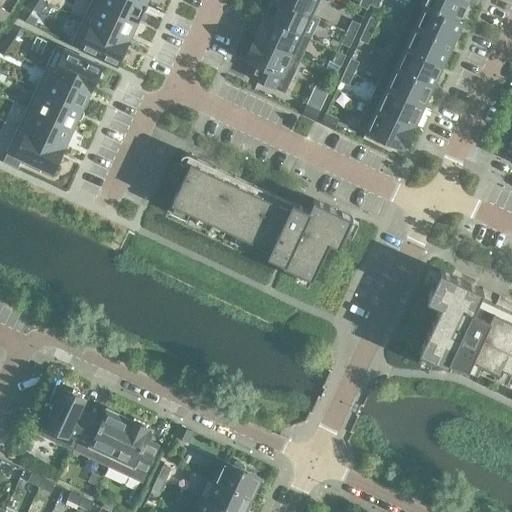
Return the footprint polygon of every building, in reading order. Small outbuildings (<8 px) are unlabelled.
[(40,14),(47,3),(41,0),(38,0),(32,9),(40,14)] [(136,21),(145,2),(141,0),(101,0),(99,4),(136,21)] [(301,33),(309,14),(278,0),(271,0),(264,17),(309,38),(309,37),(301,33)] [(327,0),(326,0),(278,0),(309,14),(316,0),(324,0),(326,1),(327,0)] [(366,9),(369,4),(370,0),(361,0),(359,5),(366,9)] [(452,43),(461,23),(412,0),(412,1),(415,3),(406,21),(452,43)] [(458,21),(467,2),(462,0),(412,0),(461,23),(461,22),(458,21)] [(0,26),(10,9),(0,3),(0,26)] [(127,40),(136,21),(99,4),(90,24),(127,41),(128,40),(127,40)] [(309,38),(264,17),(255,35),(300,57),(309,38)] [(377,20),(370,17),(364,28),(372,32),(377,20)] [(354,35),(359,24),(351,20),(346,32),(354,35)] [(441,64),(452,43),(406,21),(396,43),(441,64)] [(116,65),(127,41),(90,24),(79,47),(116,65)] [(367,43),(372,32),(364,28),(359,40),(367,43)] [(349,47),(354,35),(346,32),(341,43),(349,47)] [(284,91),(300,57),(255,35),(245,58),(256,63),(251,75),(284,91)] [(13,38),(6,49),(14,54),(21,43),(13,38)] [(432,84),(441,64),(396,43),(387,63),(432,84)] [(64,49),(53,72),(90,90),(101,66),(64,49)] [(339,66),(345,55),(337,52),(332,63),(339,66)] [(358,62),(350,58),(345,70),(353,73),(358,62)] [(422,106),(432,84),(387,63),(377,84),(422,106)] [(347,85),(353,73),(345,70),(340,81),(347,85)] [(90,90),(53,72),(44,92),(81,109),(89,90),(90,90)] [(315,82),(310,98),(324,102),(329,87),(315,82)] [(413,125),(422,106),(377,84),(368,104),(413,125)] [(81,109),(44,92),(35,111),(71,128),(81,109)] [(277,101),(270,116),(293,127),(300,112),(277,101)] [(301,114),(314,120),(319,111),(306,104),(301,114)] [(402,148),(413,125),(368,104),(357,126),(367,131),(366,134),(378,140),(380,137),(402,148)] [(63,147),(71,128),(35,111),(26,131),(63,148),(63,147)] [(324,113),(320,123),(333,129),(337,119),(324,113)] [(52,172),(63,148),(26,131),(15,155),(26,160),(24,163),(39,170),(40,167),(52,172)] [(293,202),(193,155),(170,203),(232,231),(269,249),(266,255),(282,262),(282,264),(311,278),(328,241),(338,246),(352,216),(313,198),(307,209),(293,202)] [(511,310),(496,304),(495,303),(479,296),(482,289),(452,275),(451,275),(439,269),(425,299),(439,305),(418,351),(422,353),(447,365),(449,361),(466,368),(511,389),(511,310)] [(73,448),(89,415),(78,409),(83,398),(82,397),(83,394),(73,389),(71,392),(60,387),(58,391),(57,391),(57,392),(58,392),(56,396),(55,396),(55,397),(48,412),(43,410),(37,421),(43,423),(43,424),(77,439),(73,448)] [(107,464),(128,419),(114,412),(114,411),(113,411),(113,412),(109,410),(109,409),(108,409),(106,408),(100,420),(89,415),(73,448),(107,464)] [(132,421),(128,419),(107,464),(142,480),(157,447),(145,441),(148,436),(150,432),(151,431),(150,431),(151,429),(146,427),(148,424),(134,417),(132,421)] [(186,441),(191,431),(181,425),(175,436),(186,441)] [(215,456),(205,477),(250,498),(260,478),(215,456)] [(162,465),(157,477),(165,480),(170,469),(162,465)] [(39,486),(42,479),(31,473),(27,481),(39,486)] [(159,492),(165,480),(157,477),(152,488),(159,492)] [(245,509),(250,498),(205,477),(213,482),(205,499),(202,497),(202,498),(232,511),(243,511),(245,510),(246,509),(245,509)] [(54,484),(42,479),(39,486),(50,492),(54,484)] [(78,505),(82,497),(70,492),(67,499),(78,505)] [(232,511),(202,498),(193,494),(184,511),(232,511)] [(93,502),(82,497),(78,505),(89,510),(93,502)] [(149,511),(153,506),(145,502),(140,511),(149,511)]
